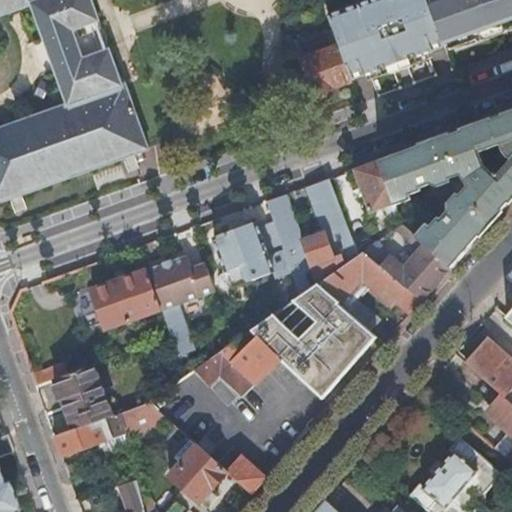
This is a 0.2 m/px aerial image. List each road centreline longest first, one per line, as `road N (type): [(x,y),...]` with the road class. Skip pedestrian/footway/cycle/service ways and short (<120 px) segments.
road 1 (residential): [(511,83),(0,266)]
road 2 (residential): [(511,240),(278,511)]
road 3 (residential): [(59,511),(0,347)]
